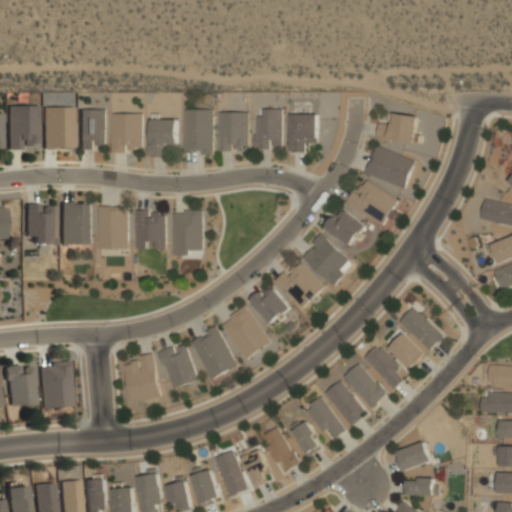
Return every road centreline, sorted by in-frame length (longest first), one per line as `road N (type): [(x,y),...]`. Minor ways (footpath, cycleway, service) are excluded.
road 1 (residential): [(0,447),(178,430),(281,379),(342,329),(417,243),(460,159),(475,100)]
road 2 (residential): [(0,340),(132,331),(194,309),(240,278),(317,198),(339,165),(355,103)]
road 3 (residential): [(0,180),(90,176),(177,185),(254,176),(317,198)]
road 4 (residential): [(264,511),(395,426),(483,336),(511,318)]
